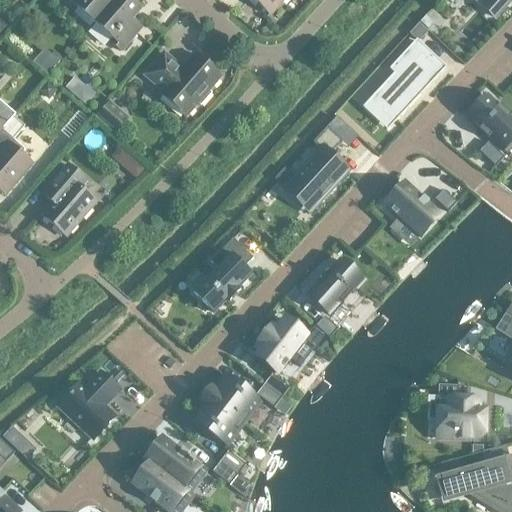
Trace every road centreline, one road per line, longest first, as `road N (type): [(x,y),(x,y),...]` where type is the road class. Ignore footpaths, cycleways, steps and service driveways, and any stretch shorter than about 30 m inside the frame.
road 1 (residential): [(415,133),(85,486)]
road 2 (residential): [(511,40),(415,133)]
road 3 (residential): [(0,328),(50,287),(0,244)]
road 4 (residential): [(511,209),(415,133)]
